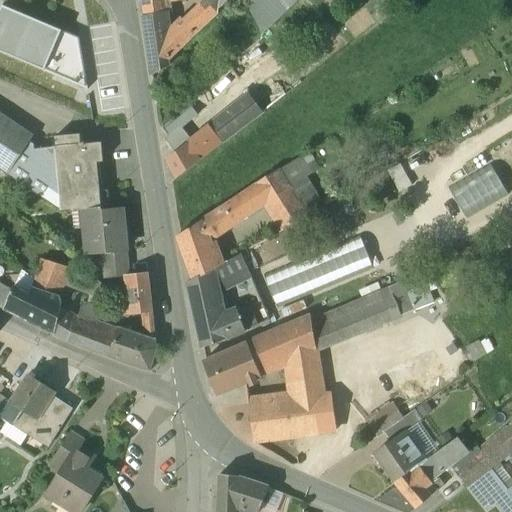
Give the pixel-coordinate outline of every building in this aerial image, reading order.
[(141,0),(144,17),(165,14),(163,0),(141,0)] [(205,0),(207,1),(179,27),(167,28),(165,14),(144,17),(152,75),(169,65),(168,58),(216,14),(214,13),(226,2),(227,0),(205,0)] [(244,0),(261,34),(297,0),(244,0)] [(0,51),(44,71),(62,30),(2,5),(0,9),(0,51)] [(79,37),(62,30),(44,71),(88,90),(79,37)] [(249,95),(233,107),(210,125),(223,142),(263,110),(250,95),(249,95)] [(195,100),(181,112),(162,126),(163,141),(184,125),(202,108),(195,100)] [(30,142),(0,122),(0,169),(8,175),(26,147),(30,142)] [(184,125),(163,141),(166,162),(176,179),(223,142),(210,125),(189,142),(184,125)] [(79,135),(55,137),(56,147),(55,148),(61,211),(82,209),(99,207),(101,207),(100,204),(104,204),(103,194),(99,194),(95,143),(84,144),(84,143),(80,143),(79,135)] [(55,148),(31,150),(26,147),(8,175),(61,211),(55,148)] [(279,170),(307,217),(325,207),(307,175),(319,169),(310,151),(279,170)] [(403,164),(373,179),(384,202),(414,188),(403,164)] [(279,170),(254,185),(254,186),(265,203),(277,222),(282,230),(307,217),(279,170)] [(254,186),(176,237),(191,280),(192,281),(219,266),(207,240),(265,203),(254,186)] [(99,207),(82,209),(87,254),(102,252),(126,250),(122,208),(100,210),(99,207)] [(277,222),(267,228),(272,236),(282,230),(277,222)] [(302,298),(360,276),(347,240),(324,249),(318,231),(297,239),(294,229),(251,245),(264,279),(291,269),(302,298)] [(126,250),(102,252),(103,265),(127,262),(126,250)] [(219,266),(192,281),(191,280),(186,283),(192,309),(215,299),(213,286),(248,271),(240,254),(219,266)] [(70,269),(42,260),(31,287),(58,296),(59,296),(64,284),(70,269)] [(127,262),(103,265),(104,277),(107,279),(125,277),(125,276),(128,275),(127,262)] [(90,275),(70,269),(64,284),(104,299),(107,287),(90,275)] [(128,275),(125,276),(125,277),(136,334),(154,340),(147,273),(128,275)] [(404,281),(388,287),(400,316),(415,309),(408,292),(423,286),(419,275),(404,281)] [(12,290),(0,283),(0,306),(4,308),(12,290)] [(58,296),(31,287),(28,295),(13,287),(12,290),(4,308),(53,333),(59,311),(60,308),(60,301),(58,296)] [(388,287),(379,291),(391,319),(398,316),(399,316),(400,316),(388,287)] [(379,291),(311,320),(316,350),(391,319),(379,291)] [(215,299),(192,309),(200,348),(268,320),(265,313),(260,301),(219,319),(219,318),(215,299)] [(101,309),(80,303),(77,317),(98,323),(101,309)] [(77,317),(73,316),(60,308),(59,311),(53,333),(67,341),(108,356),(117,329),(98,323),(77,317)] [(310,316),(247,342),(259,373),(286,361),(291,399),(323,394),(316,350),(311,320),(311,316),(310,316)] [(136,334),(118,328),(117,329),(108,356),(149,370),(155,348),(154,340),(136,334)] [(485,353),(477,341),(466,348),(474,360),(485,353)] [(247,342),(203,361),(215,395),(260,376),(259,373),(247,342)] [(55,392),(28,374),(10,402),(1,417),(11,424),(14,420),(51,443),(72,410),(51,397),(55,392)] [(323,394),(291,399),(248,405),(253,440),(335,430),(331,393),(323,394)] [(0,418),(1,417),(10,402),(0,395),(0,418)] [(395,409),(381,418),(388,428),(402,418),(395,409)] [(377,411),(365,419),(376,436),(383,431),(388,428),(381,418),(377,411)] [(388,428),(383,431),(391,441),(405,432),(406,433),(419,424),(410,412),(402,418),(388,428)] [(479,449),(474,443),(466,450),(468,452),(450,466),(467,488),(489,470),(507,456),(511,452),(511,427),(510,424),(479,449)] [(391,441),(374,452),(395,482),(418,465),(419,466),(425,461),(406,433),(405,432),(391,441)] [(71,434),(51,465),(60,470),(76,447),(77,447),(81,441),(71,434)] [(457,437),(430,457),(425,461),(419,466),(430,480),(450,466),(468,452),(466,450),(457,437)] [(78,511),(100,479),(84,469),(92,457),(77,447),(76,447),(60,470),(47,492),(77,511),(78,511)] [(511,483),(504,490),(489,470),(467,488),(484,511),(493,503),(500,511),(511,511),(511,452),(507,456),(511,463),(511,483)] [(418,465),(395,482),(416,508),(430,496),(424,488),(432,483),(430,480),(419,466),(418,465)] [(259,511),(268,488),(238,477),(219,475),(217,511),(235,511),(236,509),(250,511),(259,511)] [(129,511),(123,500),(115,511),(129,511)]
